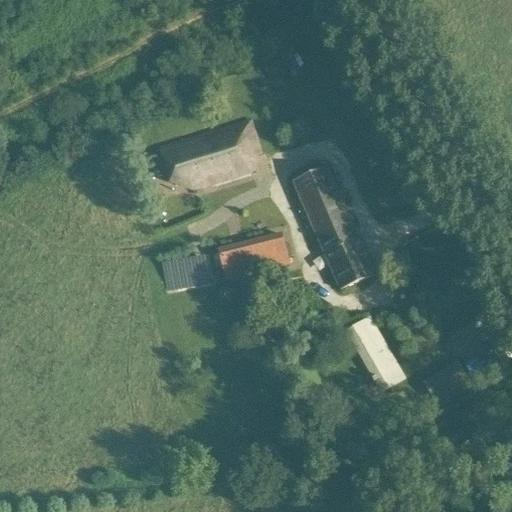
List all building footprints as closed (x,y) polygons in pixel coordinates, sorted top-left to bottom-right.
[(260,154),(250,122),(160,150),(170,182),(189,176),(193,190),(251,172),(247,158),(260,154)] [(340,291),(356,284),(374,276),(327,168),(294,182),(340,291)] [(281,235),(220,251),(227,280),(289,264),(281,235)] [(371,317),(345,332),(381,395),(407,380),(371,317)] [(473,387),(458,363),(424,383),(438,408),(473,387)]
